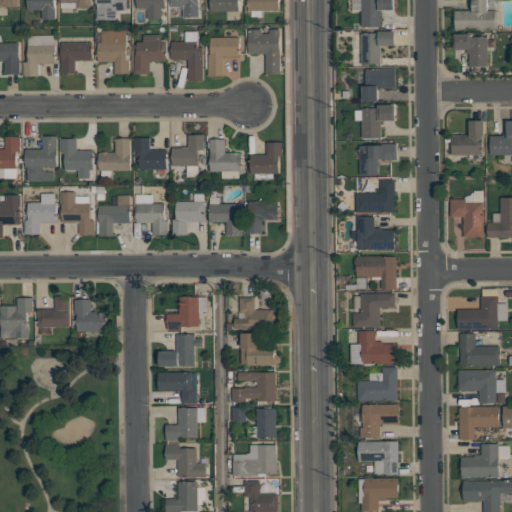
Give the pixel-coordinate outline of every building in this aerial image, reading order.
[(55,0),(55,8),(56,8),(56,19),(43,19),(42,9),(28,9),(28,0),(55,0)] [(60,0),(91,0),(91,8),(61,8),(61,2),(60,0)] [(127,0),(127,10),(117,10),(117,20),(98,20),(97,0),(127,0)] [(166,0),(166,8),(162,8),(162,19),(148,19),(148,8),(137,8),(137,0),(166,0)] [(199,0),(200,16),(183,17),(183,9),(181,9),(181,7),(172,7),(171,0),(199,0)] [(239,0),(239,11),(211,11),(211,0),(239,0)] [(280,0),(280,10),(262,10),(262,16),(252,17),(252,10),(248,10),(248,0),(280,0)] [(381,9),(381,26),(362,26),(362,0),(394,0),(394,9),(381,9)] [(455,28),(455,10),(472,10),(472,9),(473,9),(473,0),(488,0),(488,10),(497,10),(498,29),(482,29),(482,28),(455,28)] [(249,29),(263,29),(263,33),(270,33),(270,29),(280,29),(280,34),(280,52),(281,52),(281,72),(266,72),(266,53),(249,54),(249,29)] [(102,30),(127,30),(127,48),(131,48),(131,55),(130,55),(130,73),(115,74),(115,61),(98,61),(98,42),(102,42),(102,30)] [(185,31),(198,31),(198,47),(204,47),(204,80),(189,80),(188,59),(172,59),(171,41),(186,41),(185,31)] [(381,64),(362,64),(362,45),(354,45),(354,33),(362,33),(379,33),(379,31),(396,31),(396,45),(381,45),(381,64)] [(488,66),(470,66),(470,53),(467,53),(467,49),(455,49),(455,33),(472,33),(472,36),(488,36),(488,66)] [(143,34),(161,34),(161,39),(166,39),(167,61),(150,61),(151,73),(135,74),(134,44),(137,44),(137,41),(143,41),(143,34)] [(28,35),(56,35),(56,63),(39,63),(39,76),(24,76),(24,62),(29,61),(28,35)] [(61,37),(92,37),(93,60),(76,60),(76,71),(78,71),(78,73),(60,73),(60,70),(61,70),(61,37)] [(211,37),(240,37),(240,56),(224,56),(224,75),(208,75),(208,54),(211,54),(211,37)] [(0,42),(20,42),(20,74),(5,74),(5,61),(0,61),(0,42)] [(396,87),(379,87),(379,101),(363,101),(363,85),(366,85),(366,68),(396,68),(396,87)] [(395,120),(384,120),(384,124),(381,124),(381,137),(362,137),(362,120),(355,120),(355,110),(362,110),(362,107),(379,107),(379,104),(396,104),(395,120)] [(483,154),(452,154),(452,134),(470,134),(470,120),(484,120),(484,137),(483,137),(483,154)] [(511,154),(491,154),(490,135),(503,135),(503,132),(507,132),(507,120),(511,120),(511,154)] [(188,135),(205,135),(205,149),(200,149),(200,166),(198,166),(198,177),(187,177),(187,166),(173,166),(173,147),(188,147),(188,135)] [(5,136),(21,136),(21,151),(17,151),(17,178),(0,178),(0,149),(6,149),(5,136)] [(40,136),(57,136),(58,166),(41,166),(41,169),(46,171),(55,171),(55,180),(28,181),(28,167),(26,167),(26,149),(43,148),(42,138),(40,138),(40,136)] [(135,137),(150,137),(151,149),(167,149),(167,169),(140,169),(140,151),(135,151),(135,137)] [(62,138),(77,138),(78,150),(93,150),(94,169),(90,169),(90,178),(79,178),(79,169),(65,169),(65,153),(62,153),(62,138)] [(114,138),(131,138),(131,170),(99,170),(99,152),(116,152),(116,140),(114,140),(114,138)] [(210,139),(226,139),(226,152),(242,152),(243,170),(239,171),(240,178),(222,178),(222,171),(211,171),(210,139)] [(267,142),(283,142),(283,156),(279,156),(280,173),(274,173),(274,178),(255,179),(255,173),(251,173),(251,154),(267,154),(267,142)] [(360,175),(360,145),(384,145),(384,143),(397,143),(397,158),(379,158),(379,175),(360,175)] [(396,212),(356,213),(356,193),(380,192),(380,179),(395,178),(396,212)] [(484,190),(484,236),(464,236),(464,216),(450,216),(450,211),(451,211),(450,199),(465,199),(465,197),(466,197),(466,196),(467,196),(468,195),(470,195),(471,194),(472,194),(472,193),(472,192),(473,192),(474,192),(474,193),(474,190),(484,190)] [(62,192),(76,192),(76,196),(90,196),(90,203),(91,203),(91,220),(95,220),(95,232),(96,232),(96,234),(80,234),(80,222),(63,222),(62,192)] [(42,193),(56,193),(56,202),(57,202),(57,221),(41,221),(41,234),(26,234),(25,220),(29,220),(29,202),(42,202),(42,193)] [(195,194),(205,193),(205,201),(206,201),(206,221),(188,221),(188,234),(174,234),(173,219),(177,219),(176,201),(195,201),(195,194)] [(6,195),(21,194),(21,223),(4,223),(4,237),(0,237),(0,201),(7,201),(6,195)] [(136,194),(154,194),(154,203),(165,203),(166,221),(169,220),(169,234),(153,235),(153,222),(137,222),(136,194)] [(99,205),(118,205),(118,195),(130,195),(130,205),(131,205),(131,222),(114,223),(114,233),(115,233),(115,236),(99,236),(99,233),(100,233),(99,205)] [(210,197),(220,197),(220,203),(241,203),(242,231),(243,231),(243,234),(225,234),(225,232),(227,232),(227,221),(210,222),(210,203),(210,197)] [(511,237),(488,237),(488,222),(501,222),(501,197),(511,197),(511,237)] [(248,201),(279,201),(279,219),(269,219),(269,220),(263,220),(263,233),(246,233),(246,231),(247,231),(247,218),(248,218),(248,201)] [(358,216),(375,216),(375,227),(382,227),(382,229),(395,229),(395,249),(358,249),(358,216)] [(397,289),(382,289),(382,279),(372,279),(372,276),(368,276),(368,289),(346,289),(346,284),(357,284),(357,265),(355,265),(355,257),(357,257),(357,255),(382,256),(397,256),(397,289)] [(459,309),(481,309),(481,296),(483,296),(483,288),(497,288),(497,295),(498,295),(498,303),(508,303),(508,320),(499,320),(499,328),(459,329),(459,309)] [(354,326),(354,319),(353,319),(353,312),(361,312),(361,308),(354,308),(354,295),(361,295),(361,293),(396,293),(396,307),(381,307),(381,326),(354,326)] [(55,296),(70,295),(71,326),(52,327),(52,334),(40,334),(40,327),(39,327),(39,313),(38,313),(38,309),(56,309),(55,296)] [(179,296),(207,296),(208,311),(200,311),(200,326),(182,326),(182,329),(168,329),(167,313),(180,313),(179,296)] [(18,297),(33,297),(34,312),(28,312),(29,326),(30,337),(2,338),(1,312),(1,306),(18,305),(18,297)] [(240,297),(256,297),(256,310),(274,310),(274,328),(235,328),(235,318),(240,318),(240,313),(240,297)] [(75,299),(91,299),(91,311),(97,311),(97,313),(107,313),(108,331),(78,331),(78,314),(75,314),(75,299)] [(351,363),(351,344),(359,343),(359,330),(376,330),(376,341),(383,341),(383,343),(396,343),(396,363),(375,363),(375,365),(365,365),(365,363),(351,363)] [(242,333),(259,333),(259,345),(275,345),(275,355),(278,355),(280,357),(280,362),(277,364),(248,365),(248,364),(242,364),(242,347),(243,347),(242,333)] [(461,333),(476,333),(476,346),(501,345),(501,365),(461,365),(461,333)] [(160,366),(160,352),(177,352),(177,334),(196,334),(196,366),(160,366)] [(398,400),(358,400),(358,380),(383,380),(383,367),(398,367),(398,400)] [(480,403),(479,390),(459,390),(459,369),(463,369),(463,370),(496,369),(496,379),(505,379),(505,392),(497,392),(497,402),(480,403)] [(159,372),(193,371),(193,373),(198,373),(198,403),(182,403),(182,390),(159,390),(159,372)] [(233,401),(233,388),(246,388),(246,387),(258,387),(258,380),(239,380),(239,372),(277,372),(277,385),(278,385),(278,401),(258,401),(258,398),(247,398),(247,401),(233,401)] [(380,424),(380,437),(361,437),(361,427),(363,427),(363,422),(361,422),(361,416),(363,416),(363,404),(400,404),(400,424),(380,424)] [(511,405),(503,406),(504,428),(511,427),(511,405)] [(499,406),(500,426),(475,427),(475,440),(460,440),(459,407),(473,407),(473,406),(499,406)] [(179,407),(206,407),(207,422),(199,422),(199,437),(181,437),(181,440),(166,440),(166,424),(179,424),(179,407)] [(233,407),(248,407),(247,421),(233,421),(233,407)] [(257,408),(277,408),(277,437),(257,437),(257,436),(248,436),(248,426),(257,426),(257,408)] [(399,474),(384,474),(384,473),(375,473),(375,461),(359,461),(359,441),(399,441),(399,474)] [(462,477),(462,456),(475,456),(475,455),(481,455),(481,443),(499,443),(499,476),(467,476),(467,477),(462,477)] [(166,445),(179,444),(179,448),(198,448),(198,463),(207,462),(207,476),(179,477),(178,459),(166,459),(166,445)] [(251,445),(277,444),(277,457),(278,457),(278,473),(266,473),(266,476),(259,476),(259,475),(234,475),(233,462),(234,462),(234,454),(247,454),(251,452),(251,445)] [(399,477),(399,498),(386,498),(386,500),(379,500),(379,511),(362,511),(362,503),(359,503),(359,479),(365,479),(365,477),(399,477)] [(245,481),(261,480),(261,493),(278,493),(279,511),(251,511),(251,496),(245,496),(245,481)] [(464,480),(511,480),(511,493),(501,493),(501,511),(483,511),(483,500),(464,500),(464,480)] [(179,481),(198,481),(198,487),(206,487),(206,499),(203,499),(203,504),(198,504),(199,511),(182,511),(166,511),(166,498),(179,498),(179,481)]
